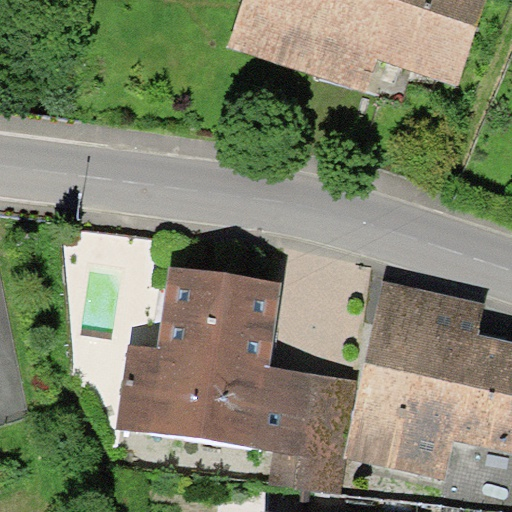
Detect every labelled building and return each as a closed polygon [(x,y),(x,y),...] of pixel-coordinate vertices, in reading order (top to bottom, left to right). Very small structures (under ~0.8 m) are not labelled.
[(294,26),(378,54),(395,0),(248,0),(245,10),(294,26)] [(486,0),(395,0),(378,54),(460,82),(486,0)] [(168,355),(263,369),(274,290),(231,284),(179,277),(169,353),(168,355)] [(447,473),(456,434),(477,345),(378,323),(349,452),(447,473)] [(477,345),(456,434),(511,445),(511,352),(506,351),(477,345)] [(122,428),(251,447),(260,390),(263,369),(168,355),(169,353),(134,349),(122,428)] [(260,390),(309,396),(353,402),(356,383),(263,369),(260,390)] [(301,454),(309,396),(260,390),(251,447),(301,454)] [(340,492),(353,402),(309,396),(301,454),(296,488),(340,492)]
